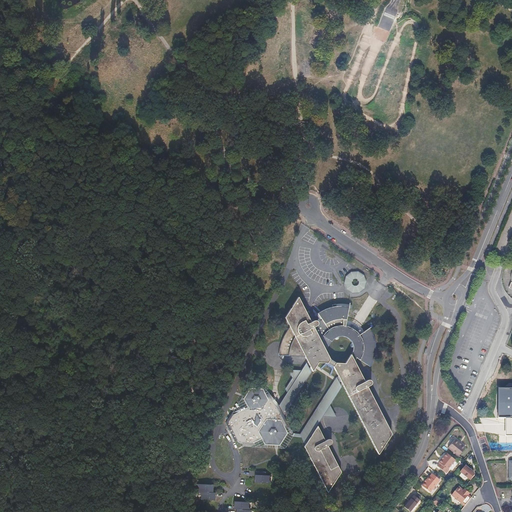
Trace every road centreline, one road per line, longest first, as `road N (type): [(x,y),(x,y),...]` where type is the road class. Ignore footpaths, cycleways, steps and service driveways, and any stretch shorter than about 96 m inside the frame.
road 1 (residential): [(311,212),(433,296)]
road 2 (secondary): [(376,511),(416,457),(431,403)]
